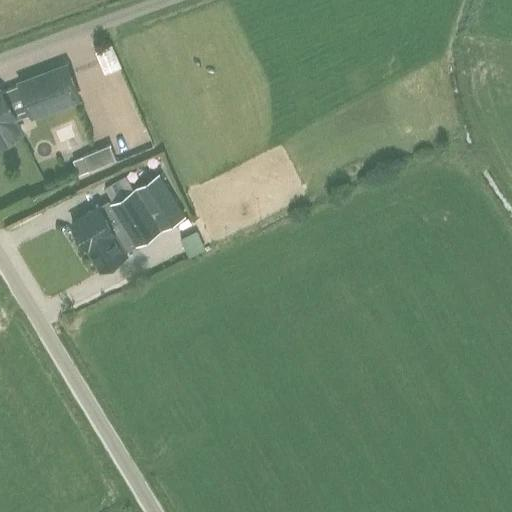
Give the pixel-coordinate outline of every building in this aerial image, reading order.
[(20,84),(32,114),(78,96),(67,67),(20,84)] [(0,143),(20,132),(12,117),(14,115),(1,92),(0,92),(0,143)] [(84,155),(90,170),(116,159),(110,144),(84,155)] [(136,188),(115,202),(109,205),(110,207),(114,213),(105,218),(113,231),(87,247),(101,269),(126,254),(124,250),(133,244),(133,245),(186,214),(162,173),(136,188)] [(115,202),(136,188),(127,173),(105,186),(115,202)] [(114,213),(110,207),(102,212),(97,206),(71,222),(80,237),(79,239),(83,245),(85,245),(86,247),(87,246),(87,247),(113,231),(105,218),(114,213)]
